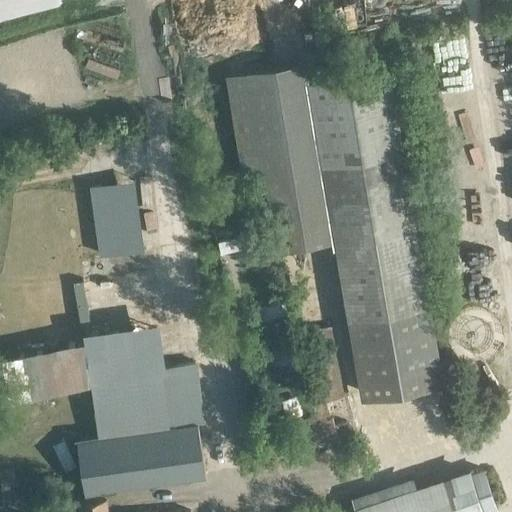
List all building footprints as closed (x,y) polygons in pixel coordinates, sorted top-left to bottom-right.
[(241,172),(263,168),(276,247),(338,237),(417,223),(389,65),(308,79),(305,61),(224,75),(241,172)] [(134,179),(89,184),(99,254),(143,248),(134,179)] [(338,237),(365,395),(444,381),(417,223),(338,237)] [(0,401),(89,383),(97,435),(78,437),(85,491),(206,474),(198,421),(185,423),(176,363),(164,365),(158,318),(83,329),(84,338),(0,354),(0,401)] [(287,433),(292,448),(337,432),(332,417),(287,433)] [(475,511),(495,506),(482,468),(356,510),(353,502),(323,511),(475,511)] [(78,497),(79,511),(107,511),(106,495),(78,497)]
